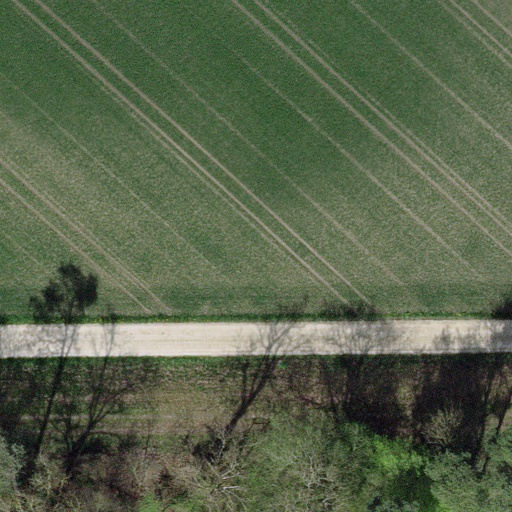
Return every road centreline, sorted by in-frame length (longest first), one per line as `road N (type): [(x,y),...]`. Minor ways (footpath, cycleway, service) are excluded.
road 1 (track): [(0,332),(511,321)]
road 2 (track): [(0,438),(511,437)]
